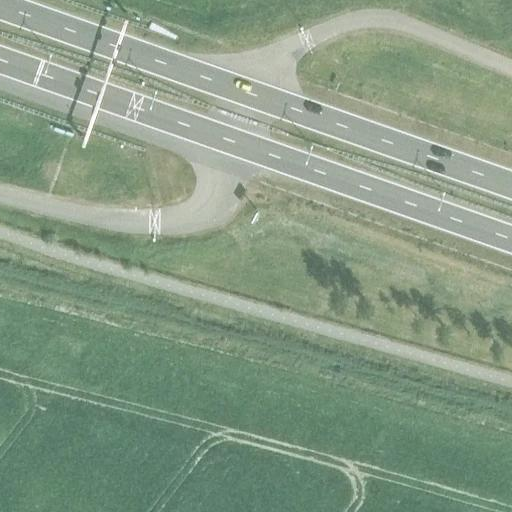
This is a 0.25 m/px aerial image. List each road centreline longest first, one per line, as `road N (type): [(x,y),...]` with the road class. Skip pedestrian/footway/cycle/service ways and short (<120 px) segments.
road 1 (trunk): [(0,59),(511,240)]
road 2 (trunk): [(511,185),(0,6)]
